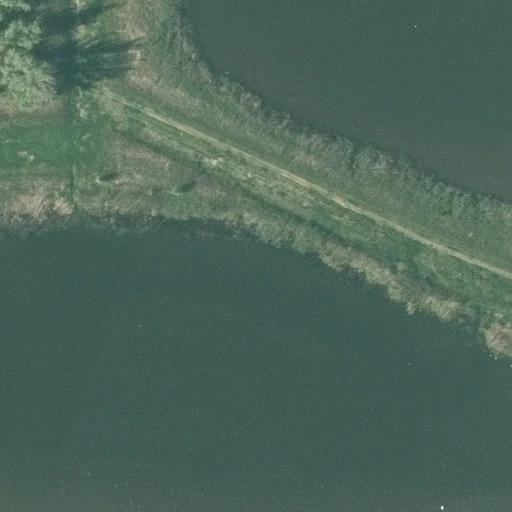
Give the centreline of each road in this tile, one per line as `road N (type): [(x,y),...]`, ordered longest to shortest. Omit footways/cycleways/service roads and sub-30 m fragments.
road 1 (track): [(87,97),(511,296)]
road 2 (track): [(0,155),(56,150),(83,135),(83,0)]
